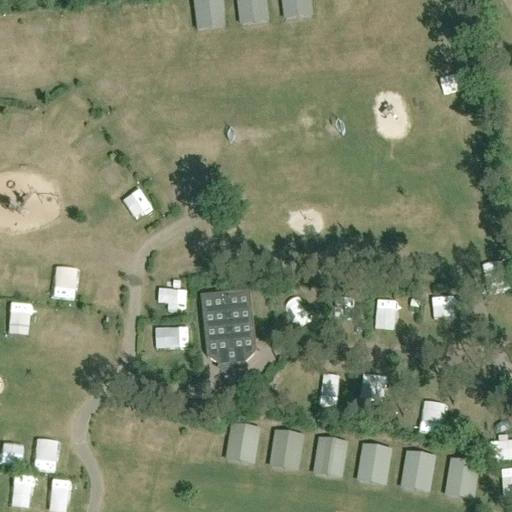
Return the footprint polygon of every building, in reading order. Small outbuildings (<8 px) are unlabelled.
[(208,24),(206,0),(189,0),(191,25),(208,24)] [(256,0),(240,0),(241,23),(257,22),(256,0)] [(288,21),(286,0),(266,0),(268,22),(288,21)] [(311,0),(312,11),(328,10),(327,0),(311,0)] [(89,11),(67,13),(69,36),(91,34),(89,11)] [(29,18),(33,39),(58,34),(53,12),(29,18)] [(5,23),(0,23),(0,46),(11,44),(5,23)] [(463,35),(447,37),(449,63),(466,61),(463,35)] [(456,68),(461,93),(471,91),(466,66),(456,68)] [(117,79),(99,91),(111,109),(129,97),(117,79)] [(61,124),(82,123),(81,101),(60,102),(61,124)] [(17,113),(16,136),(29,137),(30,114),(17,113)] [(148,122),(122,129),(127,148),(153,141),(148,122)] [(147,179),(173,167),(164,149),(138,161),(147,179)] [(163,197),(175,215),(190,205),(179,187),(163,197)] [(159,201),(140,209),(150,232),(168,224),(159,201)] [(197,275),(210,275),(210,257),(198,256),(197,275)] [(26,274),(25,304),(46,305),(47,274),(26,274)] [(87,307),(87,288),(65,288),(66,308),(87,307)] [(200,322),(199,293),(185,293),(186,322),(200,322)] [(203,298),(208,358),(220,368),(244,367),(256,353),(251,294),(203,298)] [(300,335),(318,334),(317,305),(299,306),(300,335)] [(11,328),(10,354),(30,354),(30,328),(11,328)] [(45,332),(46,356),(66,355),(66,331),(45,332)] [(86,347),(103,350),(105,339),(89,335),(86,347)] [(359,395),(359,387),(338,388),(338,396),(359,395)] [(113,417),(108,439),(130,443),(134,421),(113,417)] [(168,454),(169,427),(154,426),(153,454),(168,454)] [(189,460),(207,464),(211,441),(194,437),(189,460)] [(37,465),(38,444),(18,443),(17,464),(37,465)] [(46,472),(69,473),(70,447),(47,446),(46,472)] [(281,454),(278,475),(298,478),(300,457),(281,454)] [(352,476),(337,459),(321,473),(337,490),(352,476)] [(363,472),(363,494),(382,495),(383,472),(363,472)] [(21,491),(20,511),(43,511),(44,491),(21,491)] [(63,494),(60,506),(81,511),(83,498),(63,494)]
